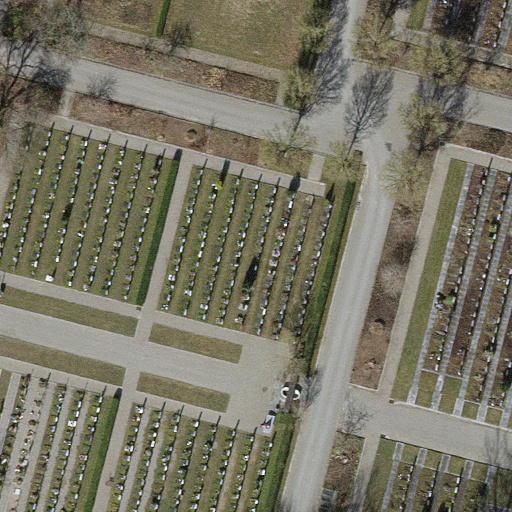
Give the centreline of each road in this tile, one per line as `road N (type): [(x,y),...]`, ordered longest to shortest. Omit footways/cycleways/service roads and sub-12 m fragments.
road 1 (track): [(0,50),(318,131),(416,85),(511,110)]
road 2 (track): [(301,511),(387,163),(348,34),(357,0)]
road 3 (track): [(0,319),(251,387)]
road 4 (track): [(387,420),(511,452)]
